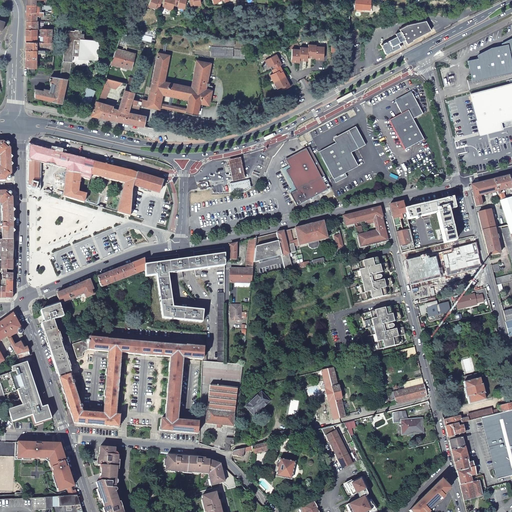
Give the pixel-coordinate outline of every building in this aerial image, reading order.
[(147,0),(145,5),(155,9),(158,0),(147,0)] [(160,0),(160,5),(163,6),(162,8),(169,10),(171,5),(181,8),(183,0),(160,0)] [(370,0),(355,0),(356,9),(371,10),(370,0)] [(26,21),(35,21),(36,16),(43,16),(43,12),(41,12),(26,12),(26,21)] [(386,55),(400,48),(398,43),(400,42),(405,40),(406,44),(413,41),(413,40),(431,32),(426,22),(407,25),(399,29),(400,31),(395,34),(397,36),(381,44),(386,55)] [(60,78),(67,78),(69,78),(70,62),(76,63),(76,65),(87,66),(88,59),(96,60),(98,41),(80,40),(81,30),(74,30),(74,31),(65,30),(62,62),(61,62),(60,78)] [(478,58),(468,61),(472,81),(511,72),(511,63),(511,58),(511,57),(511,37),(502,43),(503,46),(492,49),(478,56),(478,58)] [(25,42),(25,50),(35,50),(36,47),(54,48),(54,42),(51,42),(43,42),(36,42),(25,42)] [(322,59),(322,47),(314,47),(315,45),(307,45),(307,48),(299,47),(299,50),(291,49),(290,56),(294,56),(293,62),(298,62),(298,60),(298,54),(302,54),(301,60),(306,60),(306,57),(306,52),(310,52),(309,57),(314,58),(314,53),(318,54),(317,59),(322,59)] [(232,49),(210,48),(210,57),(232,57),(232,49)] [(25,50),(25,58),(35,59),(35,50),(25,50)] [(133,54),(114,50),(108,66),(129,70),(133,54)] [(161,97),(185,102),(187,95),(200,97),(199,105),(209,107),(210,100),(212,88),(206,86),(210,64),(196,61),(191,87),(164,81),(169,56),(157,54),(150,93),(149,93),(147,101),(142,100),(141,102),(131,100),(132,93),(122,91),(118,110),(131,113),(129,110),(129,109),(130,104),(140,106),(159,110),(159,109),(160,104),(161,97)] [(275,54),(264,60),(267,67),(271,65),(273,69),(271,70),(272,73),(269,75),(276,89),(280,87),(282,90),(289,86),(287,81),(281,71),(278,66),(280,65),(277,60),(275,54)] [(28,68),(34,68),(35,68),(35,59),(25,58),(25,68),(28,68)] [(67,78),(60,78),(50,76),(50,86),(50,90),(44,89),(43,90),(34,89),(34,97),(61,103),(67,78)] [(477,120),(480,128),(485,127),(486,127),(486,125),(500,121),(502,128),(511,125),(511,83),(470,95),(477,120)] [(94,91),(85,87),(79,103),(88,107),(94,91)] [(414,120),(424,115),(413,94),(396,103),(402,114),(390,121),(406,151),(425,140),(414,120)] [(184,108),(183,113),(197,116),(199,105),(200,97),(187,95),(185,102),(184,108)] [(112,106),(95,102),(90,116),(143,126),(145,116),(131,113),(118,110),(112,109),(112,106)] [(184,108),(160,104),(159,109),(183,113),(184,108)] [(479,134),(502,128),(500,121),(486,125),(486,127),(485,127),(480,128),(477,120),(476,121),(479,134)] [(319,153),(336,184),(347,178),(345,175),(358,168),(351,154),(366,146),(356,127),(335,138),(335,142),(336,144),(319,153)] [(2,142),(2,141),(0,141),(0,180),(4,181),(4,180),(6,178),(6,179),(7,179),(7,180),(8,180),(9,180),(10,179),(10,178),(10,177),(9,176),(8,176),(10,175),(11,175),(10,148),(9,148),(6,146),(7,145),(8,145),(8,144),(8,143),(7,142),(6,142),(5,142),(4,143),(2,142)] [(132,185),(136,173),(132,172),(132,170),(129,169),(128,171),(98,163),(98,162),(95,161),(94,162),(72,157),(72,155),(69,154),(68,156),(36,148),(36,146),(32,145),(32,147),(30,146),(29,185),(39,188),(39,161),(66,168),(63,196),(64,196),(67,197),(84,202),(86,194),(78,192),(81,178),(90,180),(92,176),(125,186),(117,212),(124,215),(129,216),(131,189),(132,185)] [(296,207),(331,188),(309,147),(285,160),(290,169),(286,171),(296,191),(290,194),(296,207)] [(232,179),(233,182),(245,179),(244,177),(242,168),(241,160),(240,158),(228,161),(229,162),(231,170),(232,179)] [(160,180),(136,173),(132,185),(158,193),(162,181),(160,180)] [(511,189),(507,175),(493,180),(497,192),(498,195),(499,199),(500,202),(505,200),(503,193),(501,194),(501,191),(511,189)] [(249,180),(229,184),(232,194),(245,192),(251,189),(249,180)] [(488,194),(497,192),(493,180),(470,185),(474,197),(480,196),(484,195),(484,197),(489,196),(488,194)] [(1,240),(12,240),(13,232),(13,221),(12,198),(9,196),(10,195),(11,195),(11,194),(11,193),(10,192),(9,192),(8,192),(7,193),(7,194),(5,192),(5,191),(0,191),(0,202),(1,202),(1,224),(0,224),(0,223),(0,227),(0,228),(2,228),(1,240)] [(480,196),(474,197),(476,207),(482,205),(480,196)] [(511,197),(505,200),(500,202),(507,224),(510,232),(511,240),(511,197)] [(452,198),(404,209),(407,220),(436,213),(437,214),(448,211),(455,209),(452,198)] [(405,214),(404,209),(402,202),(396,203),(399,215),(405,214)] [(389,205),(396,233),(403,231),(401,225),(399,215),(396,203),(389,205)] [(372,219),(381,216),(379,207),(343,216),(346,229),(355,227),(354,224),(372,219)] [(490,210),(477,213),(482,231),(494,228),(490,210)] [(448,211),(437,214),(440,226),(451,224),(448,211)] [(375,230),(384,228),(381,216),(372,219),(375,230)] [(327,239),(323,221),(294,228),(299,246),(327,239)] [(401,225),(403,231),(409,230),(408,223),(401,225)] [(451,224),(440,226),(443,241),(444,243),(455,240),(454,238),(451,224)] [(488,256),(500,252),(497,239),(495,239),(495,237),(494,234),(503,232),(501,226),(497,227),(494,228),(482,231),(488,256)] [(388,241),(384,228),(375,230),(357,235),(360,248),(388,241)] [(401,254),(414,251),(409,230),(403,231),(396,233),(401,254)] [(286,231),(276,233),(285,272),(293,270),(289,254),(295,252),(293,243),(289,244),(286,231)] [(511,240),(510,232),(503,234),(511,263),(511,240)] [(276,233),(256,238),(253,263),(281,256),(276,233)] [(230,269),(230,282),(251,282),(253,263),(256,238),(248,240),(245,269),(230,269)] [(0,260),(1,260),(12,260),(12,240),(1,240),(0,240),(0,260)] [(178,254),(144,259),(145,271),(146,277),(157,276),(162,318),(202,322),(203,311),(172,308),(168,274),(178,273),(188,271),(199,270),(224,266),(224,248),(193,252),(194,259),(187,260),(179,261),(178,254)] [(417,256),(415,250),(414,251),(401,254),(403,259),(417,256)] [(384,256),(349,265),(353,280),(361,278),(363,285),(355,287),(357,295),(360,294),(362,302),(391,294),(389,287),(392,286),(390,278),(387,279),(386,277),(385,276),(384,276),(381,277),(380,276),(379,276),(379,273),(388,271),(384,256)] [(98,277),(97,277),(102,288),(145,271),(144,259),(98,277)] [(12,260),(1,260),(1,270),(2,270),(12,270),(13,260),(12,260)] [(420,263),(405,267),(411,291),(425,287),(420,263)] [(498,263),(491,265),(492,272),(500,270),(498,263)] [(12,280),(12,270),(2,270),(2,280),(6,280),(12,280)] [(511,274),(494,279),(496,285),(501,284),(511,281),(511,274)] [(6,293),(6,280),(2,280),(1,280),(1,285),(1,298),(12,298),(12,293),(6,293)] [(89,280),(56,294),(60,304),(84,294),(86,298),(96,294),(89,280)] [(455,298),(457,308),(466,306),(466,307),(477,305),(476,303),(483,301),(482,295),(475,296),(474,294),(455,298)] [(418,298),(420,304),(433,301),(431,295),(418,298)] [(426,304),(428,316),(437,314),(437,313),(440,312),(441,314),(450,312),(448,303),(437,305),(437,301),(426,304)] [(241,304),(230,304),(230,313),(231,313),(231,316),(230,317),(231,320),(241,320),(241,304)] [(64,317),(60,305),(40,311),(44,323),(41,324),(58,375),(60,379),(70,375),(69,371),(52,321),(64,317)] [(399,328),(398,326),(397,325),(394,326),(393,325),(392,324),(391,323),(401,320),(397,305),(362,314),(366,329),(373,327),(375,334),(368,336),(369,344),(372,343),(374,351),(403,343),(401,335),(405,335),(403,327),(399,328)] [(511,308),(503,311),(506,322),(511,320),(511,308)] [(13,313),(0,322),(0,362),(4,360),(0,353),(0,341),(7,337),(17,355),(29,351),(27,345),(25,341),(20,342),(15,345),(9,336),(18,331),(18,333),(20,334),(21,334),(22,333),(23,332),(23,331),(18,322),(13,313)] [(70,375),(60,379),(70,410),(74,423),(118,427),(119,415),(115,415),(115,411),(121,356),(121,352),(129,353),(129,354),(163,357),(163,356),(171,357),(170,361),(165,416),(165,420),(161,419),(159,431),(197,435),(198,423),(177,421),(177,417),(182,362),(183,358),(203,360),(205,348),(187,347),(107,340),(107,339),(90,337),(89,339),(73,344),(77,359),(83,357),(83,354),(83,352),(85,351),(86,350),(88,349),(109,351),(108,355),(103,411),(103,414),(82,412),(81,409),(82,409),(82,408),(82,407),(82,406),(82,405),(81,405),(80,405),(73,384),(74,384),(74,383),(74,382),(74,381),(73,380),(72,380),(70,375)] [(416,354),(414,347),(399,351),(401,359),(416,354)] [(13,372),(0,375),(0,383),(4,394),(17,390),(22,405),(8,409),(12,421),(33,414),(36,424),(51,419),(47,406),(42,407),(30,373),(27,362),(11,367),(13,372)] [(327,369),(339,418),(345,416),(340,398),(341,398),(340,394),(342,393),(341,390),(339,390),(338,385),(337,385),(333,368),(327,369)] [(334,419),(339,418),(327,369),(321,371),(326,388),(325,389),(328,401),(329,401),(334,419)] [(480,378),(463,382),(465,388),(464,389),(466,398),(467,398),(469,404),(485,400),(484,394),(485,393),(482,384),(481,384),(480,378)] [(406,389),(424,384),(423,379),(405,384),(406,389)] [(427,396),(424,384),(406,389),(389,393),(392,404),(427,396)] [(236,387),(209,385),(205,423),(217,424),(221,424),(233,425),(236,387)] [(269,401),(261,392),(246,406),(254,415),(269,401)] [(445,427),(461,423),(481,418),(511,410),(511,401),(498,406),(499,409),(492,411),(491,409),(467,415),(468,417),(460,419),(460,416),(443,420),(445,427)] [(511,410),(481,418),(497,479),(511,475),(511,410)] [(423,433),(422,418),(410,419),(410,420),(408,420),(405,411),(399,412),(392,413),(393,423),(401,423),(402,437),(417,435),(417,433),(423,433)] [(344,423),(348,431),(352,430),(352,428),(355,427),(354,420),(344,423)] [(464,432),(461,423),(445,427),(448,437),(454,436),(454,435),(464,432)] [(333,425),(321,428),(324,435),(325,435),(327,437),(326,438),(327,441),(329,441),(340,435),(337,429),(335,430),(333,425)] [(340,435),(329,441),(331,446),(330,447),(332,450),(333,450),(345,444),(340,435)] [(448,440),(451,451),(464,448),(463,441),(462,437),(448,440)] [(234,444),(234,438),(226,438),(225,451),(229,451),(229,444),(234,444)] [(272,441),(252,446),(253,449),(254,453),(274,448),(272,441)] [(15,456),(14,458),(26,458),(26,459),(45,460),(45,457),(48,458),(50,460),(51,462),(60,491),(74,486),(73,482),(61,447),(57,444),(49,443),(15,442),(15,448),(15,449),(15,453),(15,456)] [(349,453),(345,444),(333,450),(336,455),(335,456),(336,459),(349,453)] [(101,473),(116,475),(116,473),(117,467),(119,467),(118,463),(118,455),(115,455),(116,448),(100,447),(99,461),(93,461),(94,454),(91,454),(87,456),(86,464),(84,464),(88,477),(101,473)] [(244,448),(233,451),(232,457),(243,458),(243,452),(244,448)] [(472,476),(474,475),(476,475),(472,462),(468,463),(464,448),(451,451),(456,471),(469,468),(472,476)] [(354,462),(349,453),(336,459),(338,463),(339,462),(342,468),(354,462)] [(218,483),(221,482),(220,478),(219,476),(223,473),(220,464),(209,460),(205,459),(205,458),(195,457),(176,455),(166,455),(166,459),(164,459),(164,465),(165,466),(165,470),(170,470),(170,469),(175,469),(174,470),(183,471),(183,470),(192,470),(192,472),(204,473),(205,471),(209,472),(208,473),(211,485),(218,483)] [(276,476),(291,479),(295,462),(280,459),(279,463),(277,463),(275,472),(277,472),(276,476)] [(48,463),(58,492),(60,491),(51,462),(48,463)] [(225,481),(229,473),(228,471),(226,469),(220,464),(223,473),(219,476),(220,478),(221,482),(225,481)] [(470,476),(472,476),(469,468),(456,471),(459,485),(472,482),(470,476)] [(116,481),(116,475),(101,473),(88,477),(97,506),(117,499),(115,492),(116,491),(117,490),(116,489),(116,488),(115,488),(116,481)] [(236,511),(231,488),(237,487),(234,478),(229,473),(225,481),(221,482),(218,483),(219,486),(218,492),(202,496),(205,507),(203,508),(204,511),(236,511)] [(364,476),(361,477),(366,488),(367,490),(370,488),(364,476)] [(347,484),(342,486),(350,503),(346,505),(349,511),(377,511),(367,490),(366,488),(361,477),(347,484)] [(424,495),(433,504),(439,498),(441,499),(444,497),(442,495),(449,488),(440,479),(424,495)] [(459,485),(463,500),(481,495),(478,480),(475,481),(472,482),(459,485)] [(77,495),(70,496),(32,498),(33,510),(52,509),(52,507),(80,505),(77,495)] [(427,510),(433,504),(424,495),(409,510),(410,511),(428,511),(427,510)] [(121,511),(117,499),(97,506),(99,511),(121,511)] [(302,509),(303,511),(307,511),(316,508),(317,508),(316,504),(315,505),(314,503),(315,503),(313,499),(302,504),(304,508),(302,509)]
